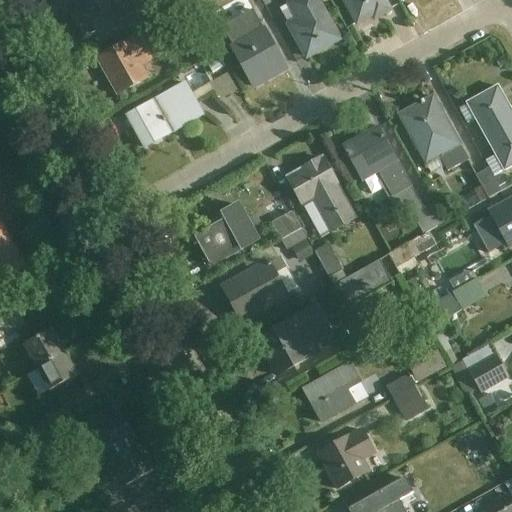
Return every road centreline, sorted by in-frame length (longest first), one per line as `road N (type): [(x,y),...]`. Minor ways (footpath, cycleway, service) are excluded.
road 1 (residential): [(110,224),(511,5)]
road 2 (residential): [(110,224),(271,511)]
road 3 (residential): [(0,26),(110,224)]
